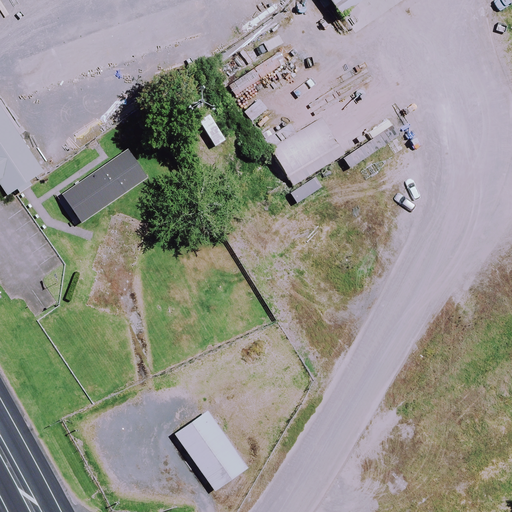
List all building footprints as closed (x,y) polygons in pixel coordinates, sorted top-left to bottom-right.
[(343,0),(363,29),(406,0),(343,0)] [(91,129),(51,74),(20,97),(60,152),(91,129)] [(10,105),(0,111),(0,170),(21,203),(58,180),(10,105)] [(225,141),(209,115),(198,122),(214,148),(225,141)] [(348,216),(329,181),(273,210),(291,246),(348,216)] [(282,237),(267,210),(248,221),(263,248),(282,237)] [(152,227),(115,214),(103,248),(83,241),(75,262),(81,264),(74,285),(87,290),(81,307),(118,320),(152,227)] [(370,271),(349,230),(297,257),(323,306),(346,294),(342,286),(370,271)] [(511,339),(511,266),(503,253),(460,282),(478,310),(450,329),(473,365),(511,339)] [(511,354),(496,370),(511,387),(511,354)] [(475,419),(459,394),(436,409),(447,424),(431,435),(457,473),(511,436),(511,424),(498,404),(475,419)] [(221,418),(190,440),(229,496),(260,474),(221,418)] [(456,511),(429,470),(399,489),(413,511),(456,511)]
